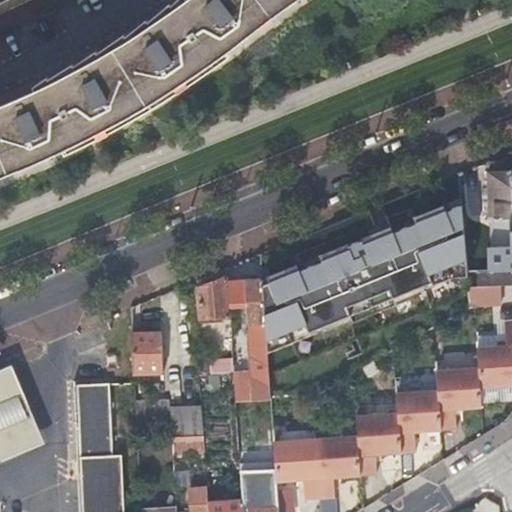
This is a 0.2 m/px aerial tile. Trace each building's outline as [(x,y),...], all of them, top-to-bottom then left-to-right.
[(189,0),(185,4),(152,27),(132,40),(112,52),(68,76),(12,103),(0,107),(0,174),(22,166),(44,157),(95,132),(163,93),(204,67),(233,45),(258,26),(292,0),(189,0)] [(56,9),(43,15),(46,21),(59,14),(56,9)] [(511,171),(489,172),(489,220),(511,219),(511,171)] [(430,284),(431,287),(454,278),(468,276),(468,272),(466,251),(462,197),(414,217),(416,222),(393,231),(391,226),(321,255),(323,260),(300,269),(298,265),(263,279),(245,280),(247,300),(249,342),(267,341),(268,354),(319,333),(317,328),(430,284)] [(388,217),(382,219),(385,226),(391,224),(388,217)] [(322,244),(316,246),(319,253),(324,251),(322,244)] [(468,272),(511,270),(511,248),(466,251),(468,272)] [(477,286),(511,285),(511,273),(476,275),(477,286)] [(201,319),(231,317),(230,302),(229,282),(229,276),(199,290),(201,319)] [(245,280),(229,282),(230,302),(247,300),(245,280)] [(497,347),(477,349),(479,369),(480,388),(511,385),(511,319),(504,320),(506,340),(497,341),(497,347)] [(163,331),(133,332),(134,373),(165,372),(163,331)] [(394,349),(404,344),(400,338),(391,343),(394,349)] [(217,361),(218,374),(235,373),(235,371),(233,352),(227,352),(228,357),(217,358),(217,361)] [(200,375),(218,374),(217,361),(199,362),(200,375)] [(0,464),(46,445),(13,366),(0,371),(0,464)] [(235,371),(235,373),(237,405),(271,402),(269,369),(235,371)] [(480,388),(479,369),(437,372),(438,392),(441,430),(456,429),(455,409),(482,408),(480,388)] [(77,386),(81,458),(114,457),(111,385),(77,386)] [(441,430),(438,392),(396,395),(398,415),(401,453),(416,452),(415,432),(441,430)] [(202,398),(170,400),(172,422),(172,436),(204,435),(202,398)] [(136,402),(137,425),(172,422),(170,400),(136,402)] [(357,438),(360,476),(376,475),(374,455),(401,453),(398,415),(356,418),(357,438)] [(204,435),(172,436),(173,456),(205,455),(204,435)] [(316,441),(320,499),(335,498),(334,478),(360,476),(357,438),(316,441)] [(316,441),(274,444),(276,475),(276,482),(303,480),(305,500),(320,499),(316,441)] [(114,457),(81,458),(84,511),(125,511),(124,456),(114,457)] [(278,511),(276,482),(276,475),(268,475),(269,495),(256,495),(256,507),(248,508),(248,511),(278,511)] [(208,511),(208,503),(208,502),(207,491),(190,492),(190,511),(208,511)] [(243,511),(243,502),(208,503),(208,511),(243,511)]
